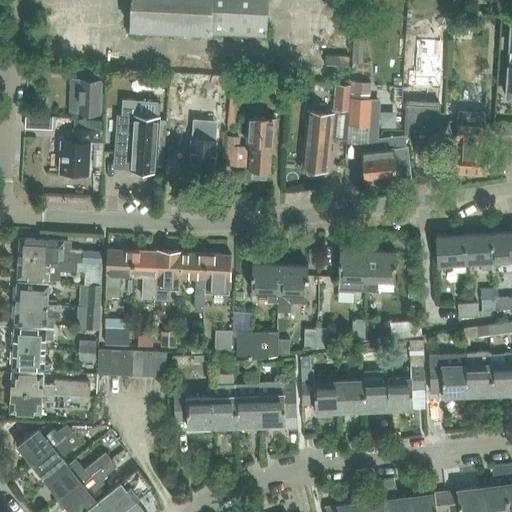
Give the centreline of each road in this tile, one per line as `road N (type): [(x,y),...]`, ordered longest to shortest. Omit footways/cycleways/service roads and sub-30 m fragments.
road 1 (residential): [(2,217),(198,224),(511,191)]
road 2 (residential): [(192,511),(285,472),(511,440)]
road 3 (residential): [(2,217),(10,0)]
